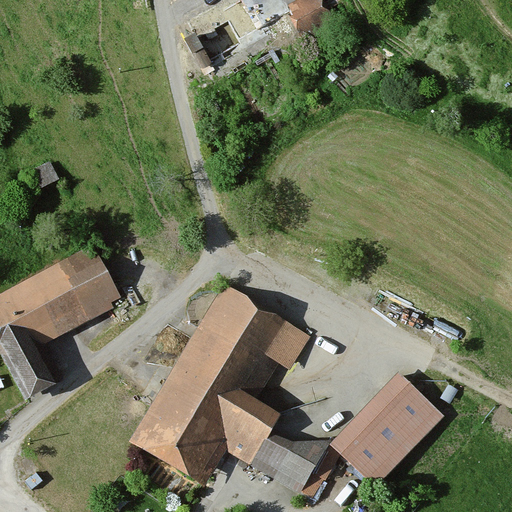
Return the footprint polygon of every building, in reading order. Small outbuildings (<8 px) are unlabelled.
[(295,20),(290,11),(283,0),(235,0),(237,2),(223,10),(219,3),(187,22),(209,61),(242,42),(240,40),(281,16),(286,25),(295,20)] [(316,0),(309,0),(290,11),(295,20),(304,36),(329,22),(316,0)] [(29,175),(36,189),(56,179),(50,165),(29,175)] [(116,293),(93,251),(61,268),(65,274),(0,309),(0,345),(25,393),(52,379),(31,339),(116,293)] [(216,440),(247,459),(261,437),(272,418),(241,399),(269,353),(288,364),(302,341),(225,294),(211,316),(218,321),(145,442),(196,473),(216,440)] [(344,453),(373,481),(436,414),(407,387),(344,453)] [(292,444),(261,437),(247,459),(299,491),(327,444),(292,444)]
